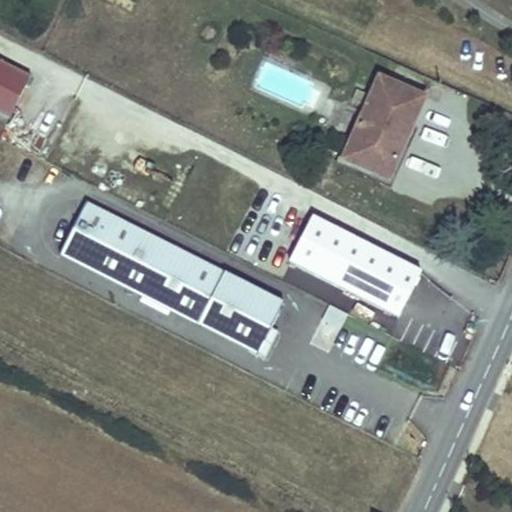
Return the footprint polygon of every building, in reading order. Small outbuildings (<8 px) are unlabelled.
[(37,75),(0,56),(0,110),(16,118),(37,75)] [(385,77),(349,160),(393,179),(431,97),(385,77)] [(280,332),(293,306),(95,207),(69,259),(259,354),(268,336),(280,332)] [(312,211),(287,267),(401,316),(425,261),(312,211)] [(332,351),(345,310),(326,304),(313,345),(332,351)] [(267,358),(280,332),(268,336),(259,354),(267,358)]
